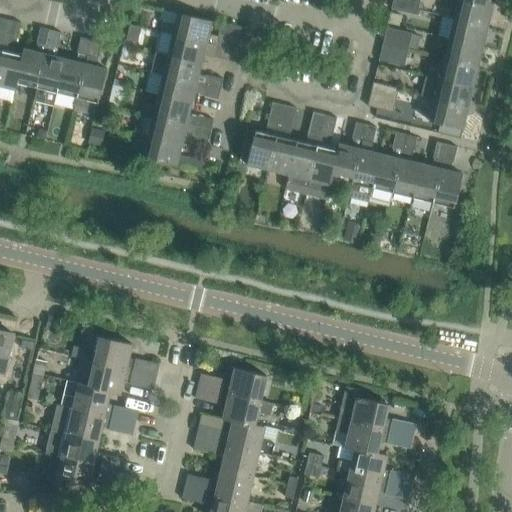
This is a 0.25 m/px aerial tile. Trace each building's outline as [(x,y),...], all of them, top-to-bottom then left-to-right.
[(417,15),(420,4),(405,0),(393,0),(391,8),(417,15)] [(488,27),(493,6),(466,0),(458,0),(456,9),(444,6),(442,16),(454,19),(488,27)] [(391,12),(388,23),(399,26),(402,15),(391,12)] [(242,51),(245,39),(219,33),(219,36),(209,33),(212,21),(178,13),(175,24),(163,22),(161,31),(173,34),(242,51)] [(0,44),(4,45),(10,19),(0,17),(0,44)] [(0,62),(0,98),(11,101),(14,90),(22,55),(14,53),(22,22),(10,19),(4,45),(3,51),(0,62)] [(483,47),(488,27),(454,19),(449,39),(483,47)] [(130,24),(127,40),(138,42),(142,27),(130,24)] [(47,46),(51,29),(41,27),(37,43),(47,46)] [(408,51),(409,47),(412,33),(387,27),(383,45),(408,51)] [(57,48),(61,32),(51,29),(47,46),(45,53),(37,87),(34,101),(54,105),(57,92),(65,58),(54,56),(56,48),(57,48)] [(239,63),(242,51),(173,34),(168,54),(202,62),(205,51),(211,52),(210,56),(239,63)] [(87,56),(91,39),(81,37),(77,53),(87,56)] [(98,58),(102,42),(91,39),(87,56),(85,63),(78,97),(75,108),(96,114),(107,69),(95,65),(96,58),(98,58)] [(478,67),(483,47),(449,39),(444,59),(478,67)] [(404,66),(408,51),(383,45),(380,56),(379,59),(404,66)] [(22,55),(14,90),(16,90),(18,83),(37,87),(45,53),(24,48),(22,55)] [(207,76),(199,74),(202,62),(168,54),(156,51),(151,71),(163,74),(197,83),(205,85),(221,89),(224,78),(208,74),(207,76)] [(78,97),(85,63),(65,58),(57,92),(78,97)] [(478,67),(444,59),(439,78),(439,79),(473,87),(478,67)] [(197,83),(163,74),(158,95),(192,103),(197,83)] [(434,99),(468,108),(473,87),(439,79),(439,78),(427,75),(422,96),(434,99)] [(396,101),(396,100),(399,88),(374,82),(371,94),(396,100),(396,101)] [(205,85),(202,95),(219,99),(221,89),(205,85)] [(396,101),(396,100),(371,94),(368,106),(393,112),(396,101)] [(189,114),(192,103),(158,95),(156,104),(143,102),(141,112),(153,115),(211,129),(214,119),(197,115),(197,116),(189,114)] [(463,129),(468,108),(434,99),(429,120),(463,129)] [(269,169),(284,104),(273,102),(267,127),(270,128),(268,133),(256,130),(248,164),(269,169)] [(291,133),(297,108),(284,104),(269,169),(289,174),(297,140),(286,138),(287,132),(291,133)] [(319,140),(325,114),(313,111),(307,137),(311,138),(309,143),(297,140),(289,174),(286,189),(306,194),(319,140)] [(331,143),(337,117),(325,114),(319,140),(328,142),(331,143)] [(209,140),(211,129),(153,115),(148,135),(182,144),(185,132),(193,133),(192,136),(209,140)] [(366,124),(363,124),(356,122),(352,138),(354,139),(352,146),(339,143),(338,150),(339,150),(332,177),(352,182),(366,124)] [(352,182),(349,196),(369,201),(372,187),(380,153),(370,151),(371,143),(373,143),(377,127),(366,124),(352,182)] [(46,139),(48,131),(39,128),(36,137),(46,139)] [(93,129),(90,141),(102,144),(105,132),(93,129)] [(393,192),(407,134),(397,132),(392,148),(394,148),(392,156),(380,153),(372,187),(393,192)] [(413,153),(417,137),(407,134),(393,192),(413,197),(421,163),(410,160),(412,153),(413,153)] [(180,155),(182,144),(148,135),(143,156),(202,170),(204,160),(188,156),(187,157),(180,155)] [(319,140),(306,194),(327,198),(332,177),(339,150),(338,150),(327,147),(328,142),(319,140)] [(447,144),(437,141),(433,158),(443,160),(447,144)] [(454,163),(458,146),(447,144),(443,160),(442,168),(434,202),(454,207),(463,173),(450,170),(452,162),(454,163)] [(442,168),(421,163),(413,197),(434,202),(442,168)] [(382,235),(371,232),(369,241),(380,244),(382,235)] [(61,317),(59,317),(49,315),(46,328),(57,331),(61,317)] [(0,372),(4,374),(9,353),(14,333),(0,330),(0,372)] [(80,358),(79,359),(156,377),(159,363),(136,358),(135,360),(128,358),(132,343),(107,337),(101,336),(98,351),(84,348),(82,358),(80,358)] [(33,372),(44,375),(47,361),(36,359),(33,372)] [(79,359),(74,382),(90,385),(89,386),(111,391),(110,392),(120,394),(124,379),(130,380),(130,382),(153,388),(156,377),(79,359)] [(261,400),(262,394),(267,375),(236,367),(232,382),(225,381),(225,379),(202,373),(199,386),(261,400)] [(32,377),(30,388),(41,390),(43,379),(32,377)] [(90,385),(74,382),(66,380),(60,405),(56,404),(56,405),(135,423),(138,410),(114,405),(114,406),(107,405),(110,392),(111,391),(89,386),(90,385)] [(389,403),(358,396),(360,388),(346,385),(338,419),(413,437),(416,424),(393,418),(392,420),(385,419),(389,403)] [(273,403),(261,400),(199,386),(196,398),(220,403),(220,401),(227,403),(223,418),(233,421),(233,420),(255,425),(255,424),(258,412),(271,415),(273,403)] [(9,393),(3,416),(16,419),(21,396),(9,393)] [(132,435),(135,423),(56,405),(51,429),(67,433),(99,440),(102,425),(109,427),(109,429),(132,435)] [(410,448),(413,437),(338,419),(336,431),(349,434),(346,448),(354,450),(355,448),(377,453),(377,452),(381,439),(387,441),(387,443),(410,448)] [(233,420),(233,421),(230,434),(223,432),(224,430),(200,425),(197,437),(259,451),(271,455),(274,442),(262,439),(265,426),(255,424),(255,425),(233,420)] [(302,422),(293,420),(290,429),(300,432),(302,422)] [(99,440),(67,433),(51,429),(45,453),(52,455),(124,471),(126,459),(103,454),(103,456),(96,454),(99,440)] [(2,434),(0,443),(14,446),(16,436),(2,434)] [(197,437),(194,449),(225,456),(222,469),(253,476),(259,451),(197,437)] [(387,454),(377,452),(377,453),(355,448),(354,450),(352,461),(340,458),(337,470),(349,473),(411,487),(414,475),(391,469),(390,471),(383,470),(387,454)] [(307,463),(321,466),(324,456),(309,452),(307,463)] [(121,484),(124,471),(52,455),(51,460),(46,480),(87,490),(91,475),(98,476),(97,478),(121,484)] [(319,477),(321,466),(307,463),(304,473),(319,477)] [(189,474),(186,486),(247,500),(253,476),(222,469),(218,483),(212,481),(212,479),(189,474)] [(408,499),(411,487),(349,473),(344,494),(338,492),(338,496),(375,504),(379,490),(385,492),(385,494),(408,499)] [(289,476),(287,484),(296,486),(298,478),(289,476)] [(287,484),(284,496),(293,498),(296,486),(287,484)] [(260,511),(263,504),(247,500),(186,486),(183,498),(206,504),(207,502),(214,504),(211,511),(244,511),(245,511),(244,511),(260,511)] [(314,493),(304,490),(302,501),(311,503),(314,493)] [(373,511),(375,504),(338,496),(337,499),(342,500),(339,511),(373,511)]
